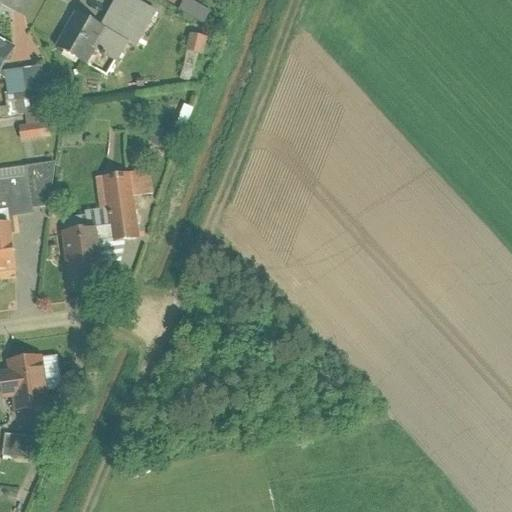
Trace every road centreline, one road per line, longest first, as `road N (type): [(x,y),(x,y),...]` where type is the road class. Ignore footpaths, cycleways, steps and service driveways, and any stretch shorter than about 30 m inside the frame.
road 1 (track): [(74,511),(284,0)]
road 2 (residential): [(0,325),(79,313),(152,321)]
